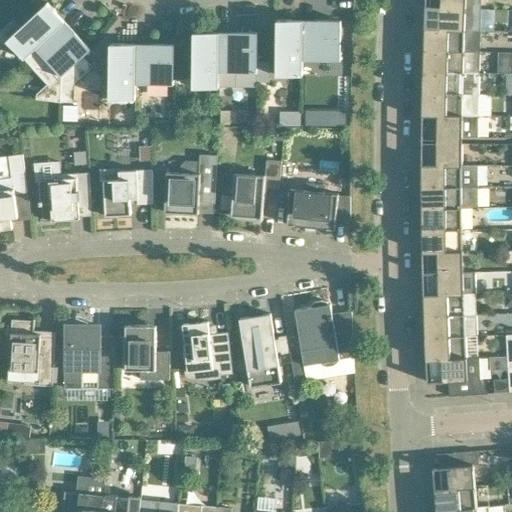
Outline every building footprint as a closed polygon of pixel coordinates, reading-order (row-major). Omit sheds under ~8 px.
[(426,0),(426,6),(481,9),(481,0),(426,0)] [(65,21),(57,12),(48,2),(7,40),(24,59),(61,24),(65,21)] [(426,6),(425,28),(480,30),(481,9),(426,6)] [(302,25),(302,20),(291,20),(277,20),(277,75),(302,76),(302,25)] [(341,21),(314,20),(302,20),(302,25),(302,76),(303,60),(341,61),(341,21)] [(72,29),(65,21),(61,24),(24,59),(50,87),(61,77),(83,56),(91,49),(72,29)] [(425,28),(424,43),(424,50),(480,52),(481,30),(480,30),(425,28)] [(219,37),(219,32),(194,32),(193,88),(218,88),(219,37)] [(219,37),(219,73),(219,88),(257,88),(257,83),(257,62),(258,33),(230,33),(219,32),(219,37)] [(135,48),(136,44),(124,44),(110,44),(110,99),(135,99),(135,48)] [(174,44),(147,44),(136,44),(135,48),(135,99),(136,99),(136,84),(174,85),(174,81),(174,63),(174,44)] [(423,71),(463,72),(480,73),(480,52),(424,50),(423,71)] [(61,77),(61,83),(75,83),(93,67),(83,56),(61,77)] [(257,62),(257,83),(270,83),(270,62),(257,62)] [(174,63),(174,81),(184,81),(185,63),(174,63)] [(423,71),(423,86),(423,93),(479,94),(480,73),(463,72),(423,71)] [(423,93),(422,115),(478,116),(479,116),(479,94),(423,93)] [(492,115),(492,94),(480,94),(479,115),(492,115)] [(221,110),(220,125),(231,125),(231,110),(221,110)] [(305,113),(305,126),(347,126),(347,113),(305,113)] [(422,115),(422,129),(422,137),(437,137),(437,140),(447,140),(447,137),(478,137),(478,116),(422,115)] [(272,128),(271,140),(283,141),(284,128),(272,128)] [(422,143),(422,145),(422,151),(422,165),(462,165),(462,143),(447,143),(447,140),(437,140),(437,143),(422,143)] [(153,161),(153,147),(140,147),(140,161),(153,161)] [(88,153),(74,154),(75,167),(89,166),(88,153)] [(23,154),(9,156),(12,178),(0,179),(0,230),(12,229),(11,218),(18,217),(15,194),(28,192),(23,154)] [(167,172),(165,212),(199,214),(199,212),(199,202),(215,203),(218,155),(200,154),(200,161),(186,160),(181,165),(181,173),(167,172)] [(231,216),(261,218),(261,220),(262,220),(265,188),(277,188),(277,189),(279,190),(282,161),(267,160),(265,175),(264,175),(264,176),(235,173),(231,216)] [(422,165),(422,167),(422,187),(462,187),(478,187),(478,165),(462,165),(422,165)] [(153,204),(153,169),(120,171),(121,168),(100,169),(100,181),(104,181),(105,216),(131,215),(131,199),(137,199),(138,204),(140,204),(153,204)] [(43,220),(52,219),(52,221),(80,219),(79,208),(92,207),(90,172),(55,175),(55,179),(40,180),(41,200),(40,200),(40,204),(41,204),(43,220)] [(351,221),(351,196),(339,194),(323,192),(324,184),(308,182),(307,190),(291,189),(287,225),(335,230),(336,219),(351,221)] [(478,187),(462,187),(422,187),(422,209),(462,208),(478,208),(478,187)] [(422,209),(422,230),(462,230),(462,208),(422,209)] [(423,252),(463,251),(462,230),(422,230),(423,252)] [(423,252),(423,273),(463,272),(463,251),(423,252)] [(424,295),(464,294),(463,272),(423,273),(424,295)] [(476,293),(464,294),(424,295),(425,317),(477,315),(476,293)] [(339,359),(354,357),(352,310),(332,314),(331,304),(328,304),(328,301),(323,300),(316,301),(311,304),(311,307),(295,310),(304,365),(321,362),(323,362),(323,364),(328,367),(334,366),(340,362),(339,359)] [(271,314),(239,319),(251,387),(282,381),(277,352),(275,340),(271,314)] [(425,324),(425,338),(466,337),(478,336),(477,315),(425,317),(425,324)] [(9,370),(9,380),(26,381),(26,383),(43,384),(43,386),(53,386),(55,343),(41,342),(41,334),(34,334),(34,330),(35,319),(34,319),(33,322),(13,321),(13,336),(11,336),(9,370)] [(183,358),(186,358),(188,372),(213,369),(213,375),(219,374),(219,376),(233,374),(229,332),(215,333),(215,327),(209,328),(209,322),(183,324),(185,345),(183,345),(183,358)] [(98,337),(90,337),(90,325),(67,325),(67,368),(65,368),(65,388),(83,388),(83,369),(97,369),(97,388),(113,388),(113,336),(98,335),(98,337)] [(156,351),(156,332),(156,325),(147,325),(126,325),(125,370),(140,370),(140,379),(170,380),(170,352),(156,351)] [(279,339),(275,340),(277,352),(281,352),(281,354),(290,352),(287,335),(279,337),(279,339)] [(466,337),(425,338),(425,339),(426,345),(427,360),(480,357),(480,356),(478,356),(478,336),(466,337)] [(481,378),(480,357),(427,360),(427,367),(428,382),(448,381),(449,396),(481,394),(481,378)] [(508,380),(494,380),(494,393),(509,392),(508,380)] [(339,417),(325,419),(328,439),(342,437),(339,417)] [(299,420),(287,422),(289,436),(301,434),(299,420)] [(179,426),(179,438),(193,438),(193,430),(188,426),(179,426)] [(42,439),(20,439),(24,451),(43,451),(42,439)] [(263,441),(261,457),(278,459),(279,443),(263,441)] [(331,442),(319,441),(320,458),(332,457),(331,442)] [(511,456),(511,449),(502,450),(502,457),(505,460),(511,459),(511,456)] [(475,486),(473,465),(479,465),(478,451),(453,452),(454,465),(433,467),(435,489),(475,486)] [(437,511),(477,507),(475,486),(435,489),(437,511)] [(101,511),(103,495),(65,491),(62,511),(101,511)] [(103,495),(101,511),(140,511),(141,499),(142,497),(130,496),(129,498),(103,495)] [(141,499),(140,511),(178,511),(179,503),(141,499)] [(216,511),(217,507),(179,503),(178,511),(216,511)] [(364,511),(364,503),(325,507),(325,511),(364,511)]
